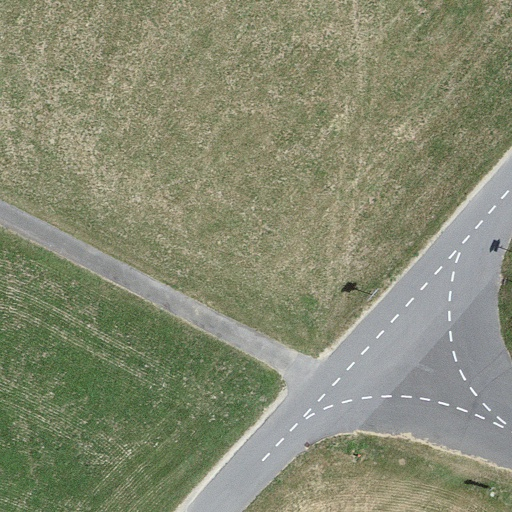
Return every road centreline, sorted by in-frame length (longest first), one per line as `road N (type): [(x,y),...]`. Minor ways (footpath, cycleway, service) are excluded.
road 1 (tertiary): [(429,303),(227,511)]
road 2 (unclassified): [(511,447),(458,421),(429,303)]
road 3 (tertiary): [(511,204),(429,303)]
